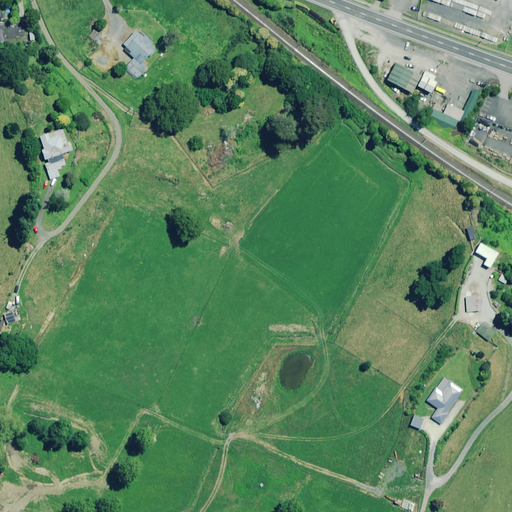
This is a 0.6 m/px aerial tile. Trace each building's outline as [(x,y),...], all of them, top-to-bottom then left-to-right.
[(456,22),(459,14),(461,8),(439,0),(436,0),(435,5),(438,6),(435,14),(456,22)] [(128,54),(133,58),(128,64),(131,67),(129,69),(138,78),(147,67),(141,62),(154,48),(135,31),(122,45),(130,52),(128,54)] [(384,65),(386,66),(386,65),(392,67),(394,63),(385,58),(382,63),(384,64),(384,65)] [(420,77),(394,63),(386,80),(411,93),(420,77)] [(435,77),(424,71),(416,86),(429,93),(435,82),(432,81),(435,77)] [(437,100),(415,89),(410,99),(433,110),(437,100)] [(457,120),(459,121),(458,122),(465,125),(478,93),(472,90),(463,112),(446,104),(442,114),(457,120)] [(442,114),(433,110),(428,121),(452,132),(457,120),(442,114)] [(62,130),(47,135),(47,133),(38,136),(39,137),(43,150),(39,151),(42,160),(46,159),(48,163),(44,164),(49,180),(59,177),(56,170),(61,169),(60,166),(64,165),(61,154),(71,150),(69,142),(66,143),(62,130)] [(497,253),(479,243),(474,252),(485,259),(482,265),(488,268),(497,253)] [(508,279),(501,275),(498,280),(504,284),(508,279)] [(479,311),(478,296),(464,297),(466,312),(479,311)] [(488,329),(482,324),(475,332),(487,342),(496,332),(490,327),(488,329)] [(461,390),(448,381),(441,392),(435,387),(425,401),(436,409),(430,418),(440,425),(448,413),(447,411),(461,390)]
